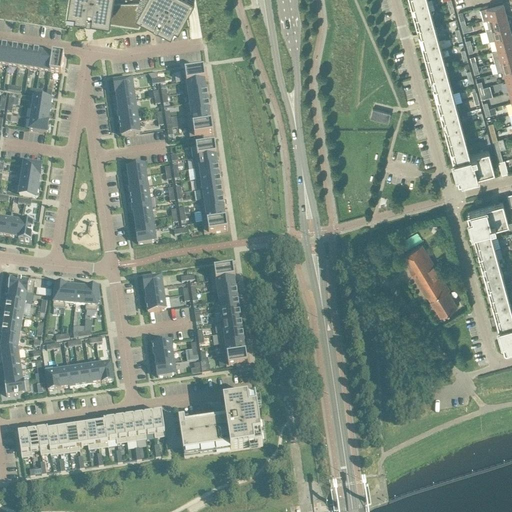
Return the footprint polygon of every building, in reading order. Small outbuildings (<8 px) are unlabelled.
[(184,12),(190,0),(140,0),(139,3),(113,4),(113,0),(68,0),(66,15),(82,17),(81,21),(94,23),(95,19),(98,19),(103,20),(102,24),(110,25),(129,28),(139,29),(142,23),(147,15),(149,16),(147,20),(159,26),(161,22),(163,23),(172,28),(175,29),(177,26),(184,12)] [(470,155),(427,0),(409,0),(417,28),(418,27),(417,26),(419,26),(421,33),(419,34),(419,32),(418,32),(453,160),(470,155)] [(480,9),(483,20),(506,14),(503,4),(504,4),(503,3),(480,9)] [(509,25),(506,14),(483,20),(486,31),(509,25)] [(511,35),(509,25),(486,31),(489,41),(495,40),(511,35)] [(511,46),(511,35),(495,40),(498,50),(511,46)] [(0,65),(7,67),(10,48),(0,46),(0,65)] [(511,57),(511,46),(498,50),(493,51),(495,62),(511,57)] [(18,69),(21,50),(10,48),(7,67),(18,69)] [(29,70),(32,51),(21,50),(18,69),(29,70)] [(42,54),(43,54),(43,53),(32,51),(29,70),(39,72),(42,54)] [(53,55),(52,55),(43,54),(42,54),(39,72),(50,74),(53,55)] [(53,55),(52,55),(53,55),(50,74),(61,75),(64,56),(53,55)] [(511,68),(511,57),(495,62),(498,72),(503,71),(511,68)] [(511,79),(511,68),(503,71),(506,81),(511,79)] [(182,85),(184,84),(205,81),(204,70),(180,73),(182,85)] [(114,83),(116,94),(133,91),(132,80),(114,83)] [(206,91),(205,81),(184,84),(186,95),(188,95),(188,94),(207,92),(207,91),(206,91)] [(117,98),(118,105),(135,102),(133,91),(116,94),(117,98)] [(208,102),(207,92),(188,94),(188,95),(189,105),(190,105),(208,102)] [(32,109),(51,112),(52,101),(34,98),(32,109)] [(118,105),(119,115),(118,115),(137,113),(135,102),(118,105)] [(210,113),(208,102),(190,105),(189,105),(185,105),(186,116),(209,113),(210,114),(210,113)] [(49,123),(48,122),(50,112),(51,113),(51,112),(32,109),(31,120),(49,123)] [(388,123),(390,113),(373,109),(370,118),(388,123)] [(118,115),(120,126),(138,123),(137,113),(118,115)] [(211,123),(210,114),(209,113),(186,116),(188,127),(211,124),(211,123)] [(29,131),(47,134),(49,123),(31,120),(29,131)] [(138,123),(120,126),(122,137),(140,135),(138,123)] [(212,123),(211,123),(211,124),(188,127),(190,139),(213,135),(212,123)] [(191,148),(193,160),(216,156),(216,157),(217,157),(215,145),(191,148)] [(471,155),(470,155),(453,160),(456,173),(459,181),(494,171),(489,150),(471,155)] [(217,167),(216,157),(216,156),(193,160),(194,170),(218,167),(217,167)] [(498,162),(502,175),(508,173),(505,160),(498,162)] [(41,177),(42,166),(25,163),(23,175),(41,177)] [(218,166),(217,167),(218,167),(194,170),(196,181),(220,178),(218,166)] [(129,178),(129,180),(146,178),(145,167),(127,169),(129,178)] [(39,188),(40,178),(41,178),(41,177),(23,175),(21,185),(40,188),(39,188)] [(129,180),(131,191),(130,191),(148,189),(146,178),(129,180)] [(221,188),(220,178),(196,181),(198,192),(200,192),(221,188)] [(39,191),(40,188),(21,185),(20,196),(38,199),(39,191)] [(223,199),(221,188),(200,192),(201,202),(202,202),(223,199)] [(130,195),(131,202),(149,199),(148,189),(130,191),(130,195)] [(131,202),(133,213),(151,210),(149,199),(131,202)] [(225,210),(223,199),(202,202),(201,202),(199,202),(201,213),(224,210),(225,210)] [(467,212),(473,232),(490,228),(491,228),(508,223),(503,202),(467,212)] [(135,221),(135,223),(153,221),(151,210),(133,213),(134,213),(135,221)] [(225,220),(224,210),(201,213),(202,224),(225,220)] [(22,216),(21,223),(22,223),(19,240),(18,241),(31,243),(34,218),(22,216)] [(0,236),(8,238),(11,221),(0,219),(0,236)] [(226,220),(225,220),(202,224),(204,235),(228,232),(226,220)] [(22,223),(21,223),(11,221),(8,238),(19,240),(22,223)] [(135,223),(137,234),(136,234),(154,231),(153,221),(135,223)] [(511,322),(511,309),(490,228),(473,232),(498,327),(511,322)] [(136,234),(138,245),(156,242),(154,231),(136,234)] [(428,299),(429,298),(446,288),(448,291),(450,290),(422,244),(402,256),(428,299)] [(209,271),(211,282),(234,279),(235,279),(233,267),(209,271)] [(161,278),(143,280),(145,292),(163,289),(161,278)] [(236,289),(234,279),(211,282),(213,293),(217,293),(217,292),(236,290),(236,289)] [(8,292),(10,292),(27,294),(27,295),(33,296),(35,283),(10,280),(8,292)] [(66,287),(67,287),(55,286),(53,309),(65,310),(65,305),(66,287)] [(75,306),(77,288),(67,287),(66,287),(65,305),(75,306)] [(88,289),(87,289),(77,288),(75,306),(86,306),(88,289)] [(457,306),(448,291),(446,288),(429,298),(440,316),(457,306)] [(87,289),(88,289),(86,306),(85,311),(97,312),(99,290),(87,289)] [(145,292),(146,292),(147,302),(146,302),(164,300),(163,289),(145,292)] [(236,289),(236,290),(217,292),(217,293),(219,302),(219,303),(238,300),(236,289)] [(25,306),(27,295),(27,294),(10,292),(8,302),(8,303),(25,306)] [(164,300),(146,302),(148,314),(166,311),(164,300)] [(239,311),(238,300),(219,303),(219,302),(214,303),(216,315),(221,314),(239,311)] [(23,317),(25,306),(8,303),(8,302),(7,302),(6,314),(23,317)] [(241,322),(239,311),(221,314),(222,324),(241,322)] [(22,328),(23,317),(6,314),(4,325),(22,328)] [(243,332),(241,322),(222,324),(217,325),(219,336),(243,332)] [(511,345),(511,322),(498,327),(504,347),(511,345)] [(20,339),(22,328),(4,325),(2,337),(3,337),(20,339)] [(244,343),(243,332),(219,336),(221,346),(244,343)] [(18,350),(20,339),(3,337),(1,350),(18,350)] [(154,354),(154,357),(172,354),(171,343),(153,346),(154,354)] [(245,353),(244,343),(221,346),(222,358),(225,357),(245,354),(245,353)] [(20,360),(18,350),(1,350),(3,363),(20,360)] [(246,353),(245,353),(245,354),(225,357),(226,368),(248,365),(246,353)] [(155,357),(157,367),(156,367),(174,365),(172,354),(154,357),(155,357)] [(22,372),(20,360),(3,363),(4,374),(22,372)] [(102,384),(113,382),(111,364),(100,366),(102,384)] [(156,367),(158,379),(176,376),(174,365),(156,367)] [(92,385),(102,383),(102,384),(100,366),(89,368),(92,386),(92,385)] [(89,386),(92,386),(89,368),(78,369),(81,388),(89,386)] [(74,389),(81,388),(78,369),(67,371),(70,389),(74,389)] [(60,390),(70,388),(70,389),(67,371),(57,372),(59,390),(60,390)] [(23,382),(22,372),(4,374),(6,385),(6,386),(23,383),(23,382)] [(48,392),(59,390),(57,372),(46,374),(48,392)] [(29,382),(23,382),(23,383),(6,386),(6,385),(5,385),(6,398),(31,394),(29,382)] [(263,447),(256,399),(223,403),(225,414),(212,416),(213,421),(208,421),(207,416),(206,416),(207,422),(185,425),(184,421),(179,421),(184,459),(263,447)] [(162,414),(152,415),(155,435),(154,435),(155,440),(165,439),(162,414)] [(155,435),(152,415),(142,417),(145,437),(146,437),(154,435),(155,435)] [(145,437),(142,417),(133,418),(136,443),(146,441),(146,437),(145,437)] [(136,443),(133,418),(123,420),(127,444),(136,443)] [(127,444),(123,420),(114,421),(117,441),(116,441),(117,446),(127,444)] [(117,441),(114,421),(104,422),(104,424),(105,424),(107,443),(108,442),(116,441),(117,441)] [(105,424),(104,424),(95,426),(99,451),(109,449),(108,442),(107,443),(105,424)] [(99,451),(95,426),(86,427),(89,447),(88,447),(89,452),(99,451)] [(89,447),(86,427),(76,429),(79,449),(80,449),(88,447),(89,447)] [(79,449),(76,429),(67,430),(70,455),(80,453),(80,449),(79,449)] [(70,455),(67,430),(57,431),(61,456),(70,455)] [(48,433),(48,431),(38,432),(41,452),(40,452),(41,457),(50,456),(51,456),(48,433)] [(61,456),(57,431),(48,433),(51,456),(50,456),(51,458),(61,456)] [(41,452),(38,432),(28,434),(31,454),(32,454),(40,452),(41,452)] [(31,454),(28,434),(18,435),(22,460),(33,458),(32,454),(31,454)]
